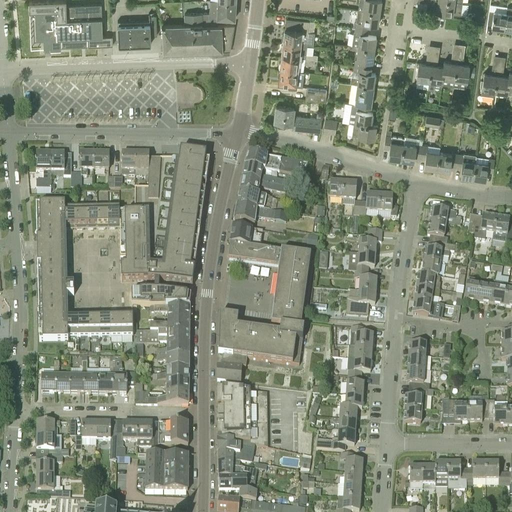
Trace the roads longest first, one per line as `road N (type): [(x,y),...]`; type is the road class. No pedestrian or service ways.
road 1 (tertiary): [(203,413),(206,293),(236,134)]
road 2 (residential): [(249,65),(3,72)]
road 3 (residential): [(7,131),(236,134)]
road 4 (residential): [(419,184),(298,142),(236,134)]
road 5 (residential): [(203,413),(16,412)]
road 6 (residential): [(397,318),(419,184)]
road 7 (residential): [(17,372),(15,239)]
road 8 (residential): [(388,443),(397,318)]
road 9 (residential): [(388,443),(511,444)]
